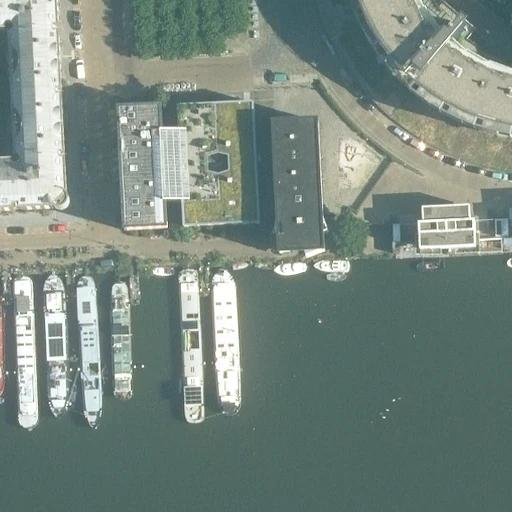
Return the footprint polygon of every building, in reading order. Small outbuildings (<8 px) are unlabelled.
[(0,0),(0,212),(54,209),(67,196),(63,120),(57,0),(0,0)] [(511,0),(358,0),(359,3),(363,13),(365,19),(367,23),(372,32),(376,40),(382,48),(387,56),(391,62),(398,69),(405,77),(407,79),(412,74),(419,81),(415,86),(417,88),(423,93),(428,97),(434,101),(440,105),(446,108),(452,111),(458,115),(464,117),(471,120),(480,124),(487,126),(497,128),(507,131),(511,131),(511,0)] [(260,225),(253,104),(178,107),(179,133),(163,134),(161,108),(119,110),(125,232),(167,229),(166,204),(183,203),(184,228),(260,225)] [(322,196),(318,122),(278,124),(282,196),(277,196),(278,218),(277,224),(274,237),(279,238),(279,242),(280,256),(305,254),(307,259),(309,259),(322,254),(325,254),(324,241),(324,236),(329,234),(324,221),(322,196)] [(476,249),(474,222),(470,222),(469,207),(446,208),(448,250),(476,249)] [(420,251),(448,250),(446,208),(422,209),(423,224),(418,225),(419,242),(419,246),(420,251)] [(205,414),(198,279),(198,277),(197,275),(196,274),(195,273),(194,271),(193,270),(191,270),(189,269),(187,269),(186,269),(184,270),(182,270),(181,271),(179,272),(178,274),(177,275),(177,277),(176,279),(184,415),(184,417),(184,419),(185,420),(186,422),(187,423),(188,424),(190,425),(192,426),(193,427),(195,427),(197,426),(198,425),(200,424),(201,423),(202,421),(203,420),(204,418),(205,416),(205,414)] [(243,408),(243,406),(235,286),(234,284),(233,281),(232,279),(230,277),(229,274),(227,272),(225,271),(222,269),(221,271),(219,273),(217,274),(216,277),(215,279),(214,281),(213,283),(212,286),(212,288),(217,408),(218,410),(219,412),(220,413),(221,415),(223,416),(224,417),(226,417),(228,418),(230,418),(232,418),(234,417),(236,417),(237,416),(239,415),(240,413),(241,412),(242,410),(243,408)] [(103,419),(96,283),(96,281),(95,280),(95,278),(93,277),(92,276),(91,275),(89,274),(87,274),(86,273),(84,274),(82,274),(80,275),(79,275),(78,277),(76,278),(75,279),(75,281),(74,283),(82,419),(82,421),(82,423),(83,425),(84,426),(85,427),(86,429),(88,430),(90,430),(91,431),(93,431),(95,431),(96,430),(98,428),(99,427),(100,426),(101,424),(102,422),(103,420),(103,419)] [(167,419),(161,284),(160,282),(160,280),(159,279),(158,277),(156,276),(155,275),(153,274),(152,274),(150,274),(148,274),(146,274),(145,275),(143,276),(142,277),(141,278),(140,280),(139,282),(139,283),(146,420),(146,422),(147,423),(147,425),(148,427),(150,428),(151,429),(152,430),(154,431),(156,431),(157,432),(159,431),(161,430),(162,429),(164,428),(165,426),(166,424),(166,423),(167,421),(167,419)] [(39,420),(32,285),(32,283),(31,281),(30,280),(29,278),(28,277),(27,276),(25,275),(23,275),(21,275),(20,275),(18,275),(16,276),(15,277),(13,278),(12,279),(11,281),(11,283),(10,284),(18,421),(18,423),(18,424),(19,426),(20,428),(21,429),(22,430),(24,431),(26,432),(27,432),(29,433),(31,432),(32,431),(34,430),(35,429),(36,427),(37,425),(38,424),(39,422),(39,420)] [(44,287),(44,289),(46,401),(46,404),(47,407),(48,409),(49,412),(50,414),(51,416),(53,418),(55,420),(57,422),(59,424),(61,422),(62,420),(64,418),(66,416),(67,413),(68,411),(69,409),(69,406),(70,403),(70,401),(64,286),(64,285),(63,283),(62,281),(61,280),(60,279),(59,277),(57,277),(55,276),(53,276),(52,277),(50,278),(49,279),(47,280),(46,282),(45,283),(45,285),(44,287)] [(110,293),(115,388),(120,400),(129,399),(132,386),(128,292),(127,290),(127,288),(126,287),(125,286),(124,285),(122,284),(121,284),(119,284),(117,284),(116,284),(114,285),(113,286),(112,287),(111,288),(111,290),(110,292),(110,293)]
